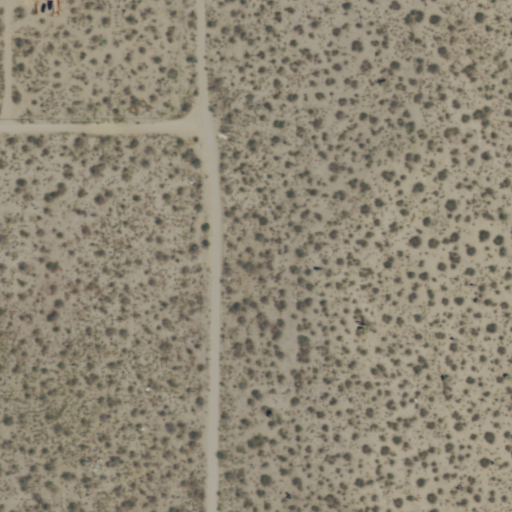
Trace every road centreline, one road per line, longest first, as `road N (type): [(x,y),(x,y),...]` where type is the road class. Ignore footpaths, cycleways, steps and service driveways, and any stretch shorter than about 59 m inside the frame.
road 1 (residential): [(215,511),(215,0)]
road 2 (residential): [(220,137),(0,139)]
